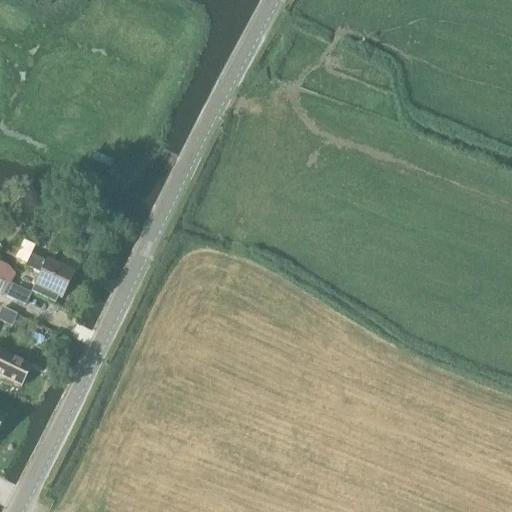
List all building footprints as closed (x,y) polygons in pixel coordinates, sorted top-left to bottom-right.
[(78,251),(93,259),(103,238),(88,230),(78,251)] [(31,256),(33,251),(25,247),(22,252),(31,256)] [(31,257),(26,268),(40,275),(31,294),(55,306),(58,299),(61,301),(73,277),(31,257)] [(3,297),(25,307),(30,295),(8,285),(3,297)] [(1,311),(0,312),(0,323),(10,329),(15,318),(1,311)] [(0,354),(0,379),(19,389),(29,368),(0,354)]
